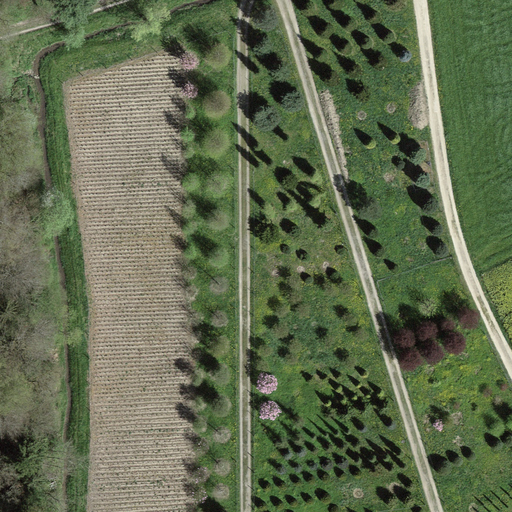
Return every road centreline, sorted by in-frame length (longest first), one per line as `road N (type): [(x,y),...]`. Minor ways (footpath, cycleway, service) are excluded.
road 1 (track): [(440,511),(283,0)]
road 2 (track): [(245,511),(246,0)]
road 3 (track): [(419,0),(444,194),(467,272),(511,361)]
